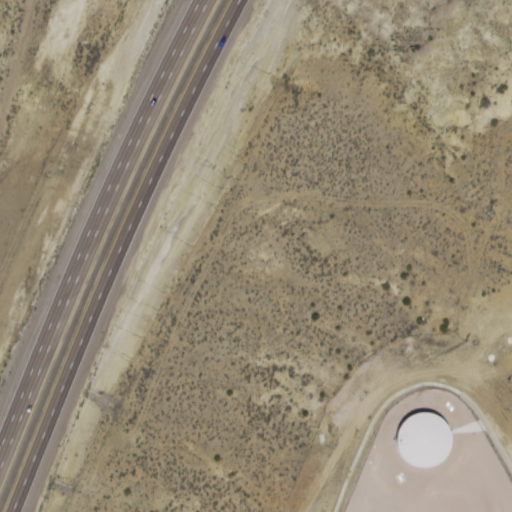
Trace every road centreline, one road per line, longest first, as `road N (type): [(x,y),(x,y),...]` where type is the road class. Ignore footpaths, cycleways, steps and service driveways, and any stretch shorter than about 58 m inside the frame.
road 1 (trunk): [(12,511),(142,196),(240,0)]
road 2 (trunk): [(206,0),(87,237),(0,456)]
